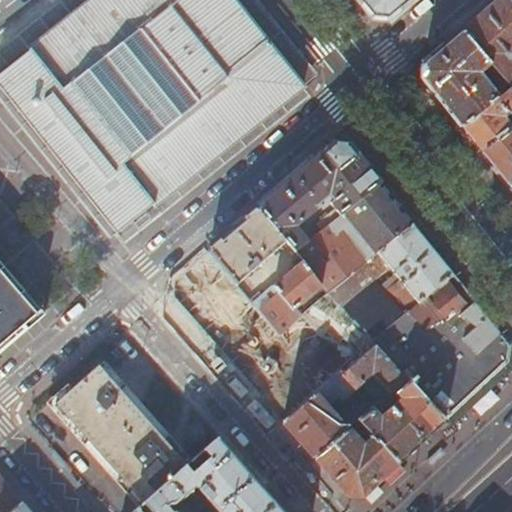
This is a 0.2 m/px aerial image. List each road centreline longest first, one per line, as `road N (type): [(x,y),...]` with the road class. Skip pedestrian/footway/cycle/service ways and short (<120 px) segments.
road 1 (residential): [(365,76),(115,285)]
road 2 (residential): [(316,511),(115,285)]
road 3 (secondary): [(511,258),(365,76)]
road 4 (residential): [(115,285),(0,384)]
road 5 (secondary): [(511,420),(454,475),(429,511)]
